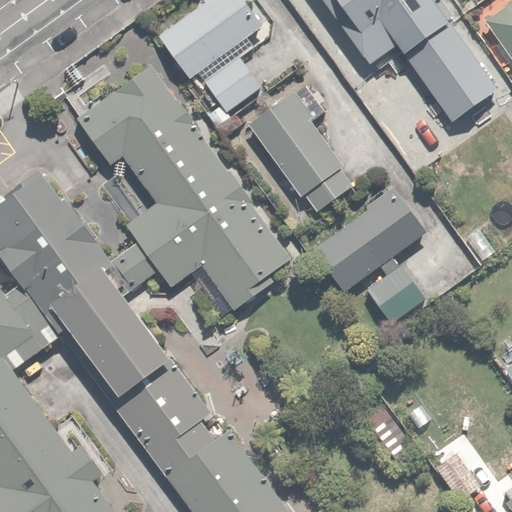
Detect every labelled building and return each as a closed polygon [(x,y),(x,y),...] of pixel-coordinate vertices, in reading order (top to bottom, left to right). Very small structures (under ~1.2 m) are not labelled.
[(263,26),(243,0),(204,0),(158,33),(191,78),(200,71),(226,107),(261,83),(235,47),(263,26)] [(320,0),(370,67),(394,48),(450,124),(499,89),(433,0),(320,0)] [(511,2),(486,20),(511,58),(511,2)] [(137,289),(158,273),(171,290),(201,268),(229,307),(296,258),(156,66),(80,121),(113,166),(125,157),(161,206),(127,231),(137,243),(115,259),(137,289)] [(248,123),(251,128),(310,207),(350,178),(288,93),(248,123)] [(293,511),(38,152),(0,179),(0,257),(180,511),(293,511)] [(424,228),(393,189),(315,251),(345,290),(424,228)] [(425,299),(400,264),(367,288),(392,323),(425,299)] [(0,297),(0,511),(108,511),(13,380),(44,358),(0,297)] [(481,484),(459,451),(435,467),(457,500),(481,484)]
